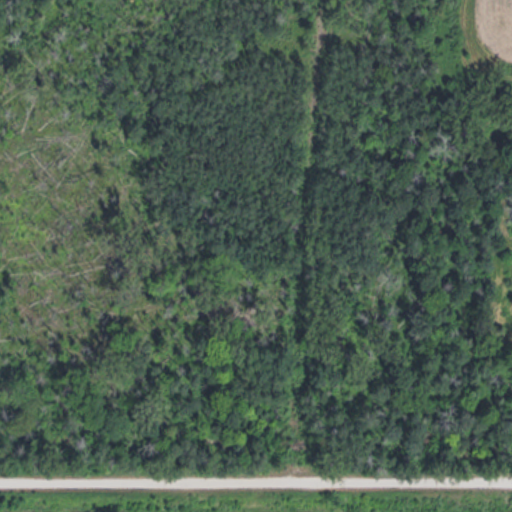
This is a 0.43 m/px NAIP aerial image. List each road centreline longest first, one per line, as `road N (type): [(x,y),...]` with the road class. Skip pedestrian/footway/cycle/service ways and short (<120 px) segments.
road 1 (residential): [(511,481),(0,481)]
road 2 (residential): [(293,481),(320,0)]
